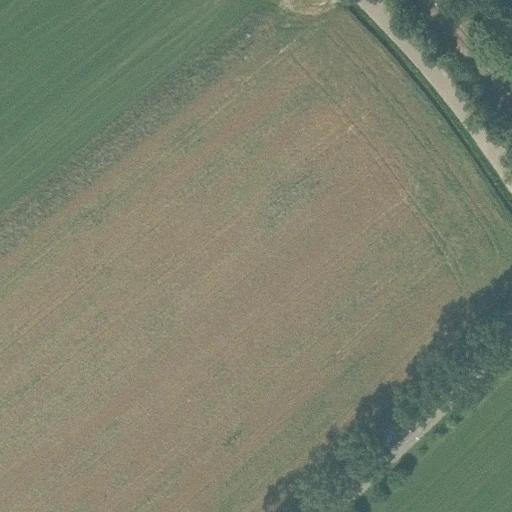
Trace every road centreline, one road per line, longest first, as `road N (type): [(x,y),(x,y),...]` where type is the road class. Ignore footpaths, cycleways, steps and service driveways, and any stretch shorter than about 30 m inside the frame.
road 1 (tertiary): [(317,511),(511,326)]
road 2 (unclassified): [(511,181),(454,100),(362,0)]
